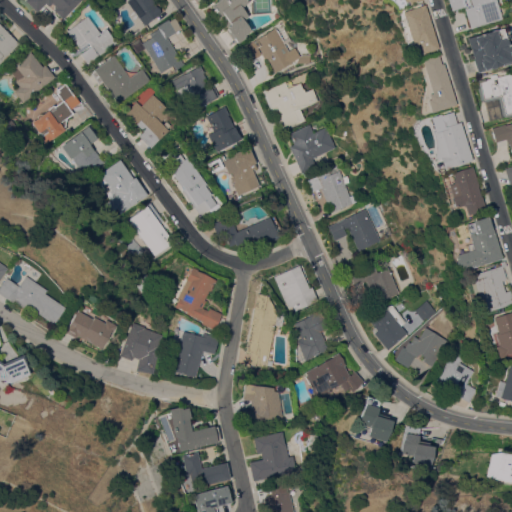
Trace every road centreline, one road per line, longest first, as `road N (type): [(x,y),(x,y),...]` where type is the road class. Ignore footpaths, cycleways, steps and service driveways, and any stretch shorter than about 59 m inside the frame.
road 1 (residential): [(243,269),(206,251),(63,60),(0,0)]
road 2 (residential): [(244,511),(221,398),(243,269),(308,242)]
road 3 (residential): [(511,424),(429,407),(367,360),(308,242)]
road 4 (residential): [(308,242),(253,113),(176,0)]
road 5 (residential): [(511,255),(433,0)]
road 6 (residential): [(221,398),(105,376),(0,313)]
